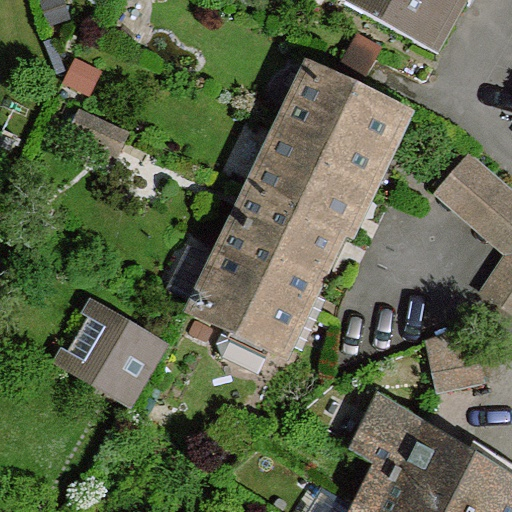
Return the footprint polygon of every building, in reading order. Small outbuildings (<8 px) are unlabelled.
[(340,0),(430,49),(456,0),(340,0)] [(401,112),(302,64),(184,312),(280,357),(340,230),(344,232),(401,112)] [(511,195),(468,157),(438,191),(508,255),(483,293),(511,312),(511,195)] [(63,363),(129,401),(163,343),(97,305),(63,363)] [(485,384),(475,338),(459,331),(427,343),(437,394),(485,384)] [(511,511),(511,474),(452,437),(380,393),(351,449),(382,465),(356,511),(511,511)]
